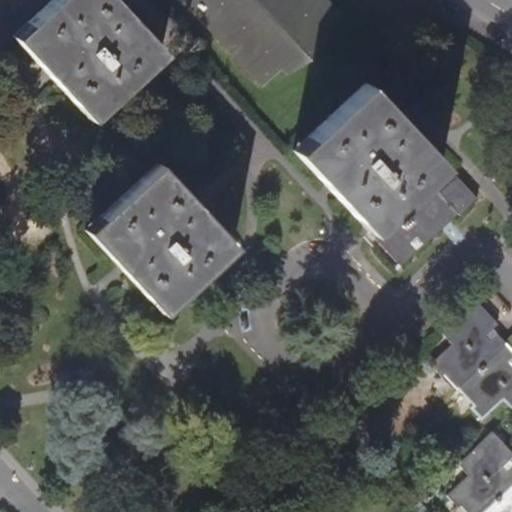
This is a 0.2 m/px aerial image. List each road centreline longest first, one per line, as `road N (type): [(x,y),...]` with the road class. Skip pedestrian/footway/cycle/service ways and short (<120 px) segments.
road 1 (residential): [(373,318),(353,276),(305,262),(269,281),(255,312),(263,352),(296,378),(334,377),(366,351),(373,331)]
road 2 (residential): [(511,287),(490,265),(467,268),(373,318)]
